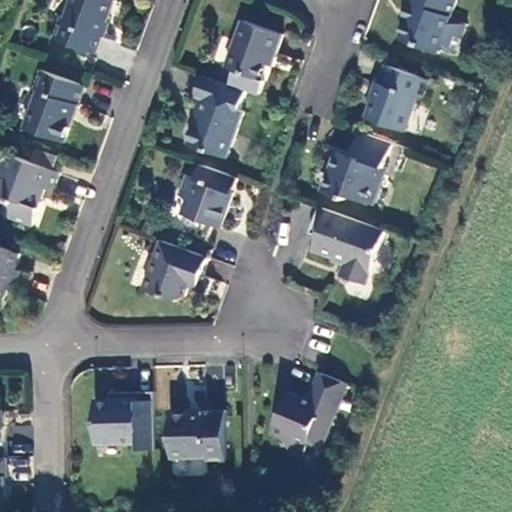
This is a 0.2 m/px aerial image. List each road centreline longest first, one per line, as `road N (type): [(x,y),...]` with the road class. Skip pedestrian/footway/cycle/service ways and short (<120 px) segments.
road 1 (residential): [(177,0),(58,348)]
road 2 (residential): [(260,243),(252,343),(58,348)]
road 3 (residential): [(61,511),(58,348)]
